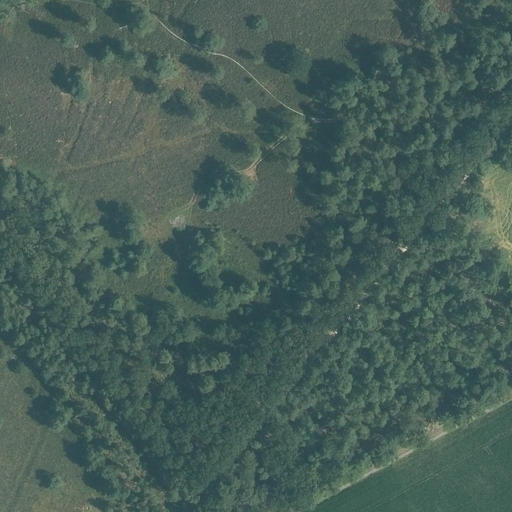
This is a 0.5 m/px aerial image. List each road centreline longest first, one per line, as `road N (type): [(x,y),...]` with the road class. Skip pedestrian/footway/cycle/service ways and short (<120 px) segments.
road 1 (track): [(511,108),(198,494)]
road 2 (unknown): [(0,287),(177,511)]
road 3 (track): [(289,511),(511,391)]
road 4 (track): [(324,119),(217,176),(170,219)]
road 5 (track): [(481,153),(417,109),(324,119)]
